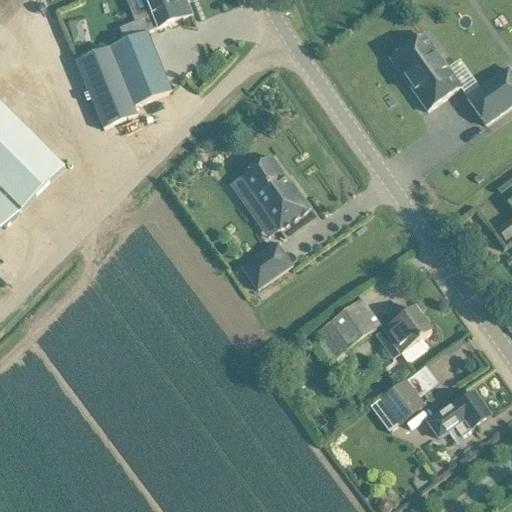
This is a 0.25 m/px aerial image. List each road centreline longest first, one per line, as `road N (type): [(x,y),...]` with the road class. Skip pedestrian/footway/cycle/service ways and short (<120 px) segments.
road 1 (residential): [(0,331),(280,47)]
road 2 (unclassified): [(511,367),(280,47)]
